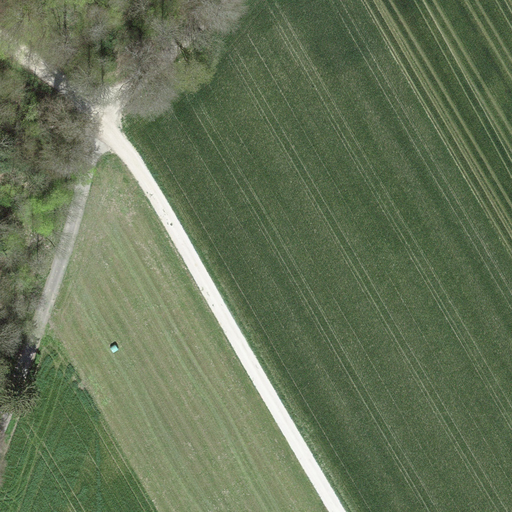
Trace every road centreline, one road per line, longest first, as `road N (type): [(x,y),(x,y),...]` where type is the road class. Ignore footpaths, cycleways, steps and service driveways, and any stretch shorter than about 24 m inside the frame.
road 1 (track): [(341,511),(161,205),(104,127)]
road 2 (track): [(104,127),(0,419)]
road 3 (track): [(214,0),(104,127)]
road 4 (track): [(104,127),(73,90),(0,41)]
